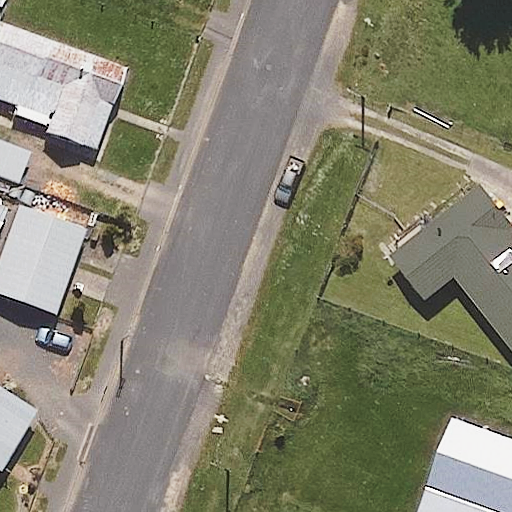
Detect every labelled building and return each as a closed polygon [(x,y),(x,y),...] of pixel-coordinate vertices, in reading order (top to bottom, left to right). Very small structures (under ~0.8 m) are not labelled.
[(126,70),(0,22),(0,99),(17,106),(13,118),(96,150),(126,70)] [(30,153),(0,142),(0,177),(19,184),(30,153)] [(511,222),(485,188),(398,256),(432,300),(462,276),(511,340),(511,222)] [(86,231),(20,207),(0,261),(0,293),(56,313),(86,231)] [(37,411),(0,389),(0,470),(1,471),(37,411)]
